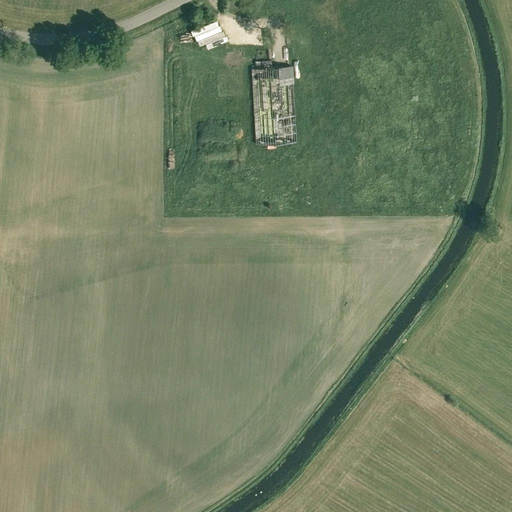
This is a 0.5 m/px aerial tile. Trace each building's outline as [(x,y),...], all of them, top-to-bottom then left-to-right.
[(281,0),(283,12),(317,8),(315,0),(281,0)] [(200,20),(205,42),(229,36),(224,14),(200,20)] [(226,37),(228,51),(261,46),(259,31),(226,37)] [(258,142),(277,141),(277,125),(269,125),(269,118),(257,118),(258,142)] [(317,149),(332,144),(325,125),(311,130),(317,149)]
